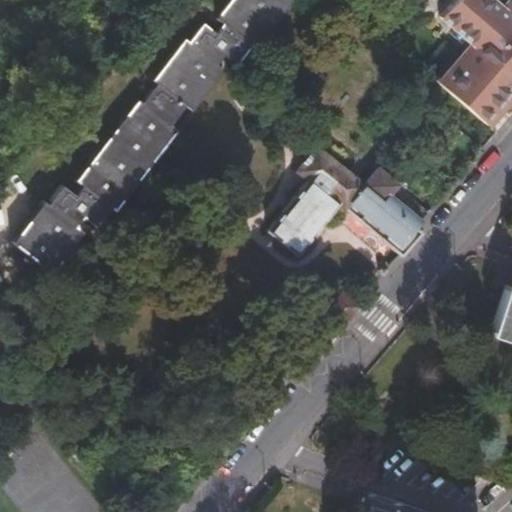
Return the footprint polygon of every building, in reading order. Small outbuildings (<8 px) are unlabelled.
[(23,256),(63,287),(94,245),(87,239),(95,229),(105,236),(119,218),(124,221),(185,139),(178,134),(191,116),(198,120),(229,79),(222,74),(231,63),(243,72),(256,53),(245,44),(277,0),(246,0),(225,28),(229,32),(222,42),(209,33),(195,53),(192,50),(160,92),(164,95),(150,114),(146,110),(85,192),(91,196),(84,206),(72,197),(56,216),(54,215),(23,256)] [(511,9),(504,2),(499,8),(490,0),(453,0),(438,18),(468,43),(435,82),(486,125),(511,93),(511,9)] [(313,132),(300,122),(286,139),(299,149),(313,132)] [(415,227),(429,211),(404,192),(391,207),(382,200),(395,184),(375,168),(362,184),(315,146),(295,171),(307,182),(268,230),(297,254),(338,204),(401,255),(421,231),(415,227)] [(511,288),(494,335),(511,340),(511,288)] [(339,328),(358,305),(342,292),(323,315),(321,314),(297,340),(308,350),(333,323),(339,328)]
